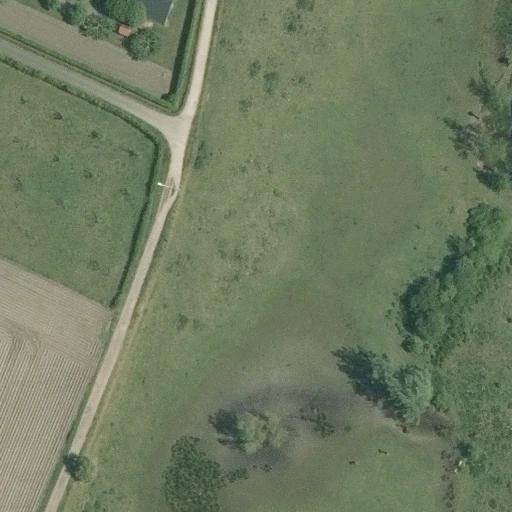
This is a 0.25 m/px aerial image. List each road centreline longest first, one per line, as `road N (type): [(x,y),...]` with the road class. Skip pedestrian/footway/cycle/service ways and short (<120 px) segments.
road 1 (track): [(53,511),(185,131)]
road 2 (track): [(185,131),(0,47)]
road 3 (track): [(185,131),(212,0)]
